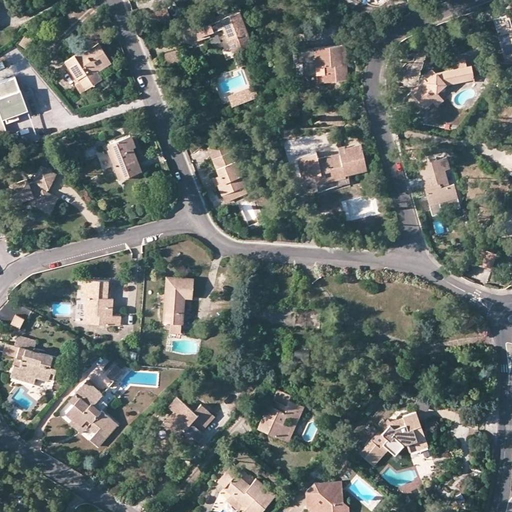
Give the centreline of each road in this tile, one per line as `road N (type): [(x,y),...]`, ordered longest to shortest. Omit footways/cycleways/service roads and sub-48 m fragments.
road 1 (residential): [(415,265),(376,67),(389,35),(469,0)]
road 2 (track): [(511,332),(433,347),(371,334),(338,310),(307,267),(308,256)]
road 3 (residential): [(195,217),(229,247),(415,265)]
road 4 (residential): [(113,2),(195,217)]
road 5 (residential): [(195,217),(37,260),(0,291)]
road 6 (tertiary): [(511,329),(499,511)]
road 7 (unknown): [(153,98),(72,124),(32,84),(20,58)]
road 8 (residential): [(0,430),(119,511)]
